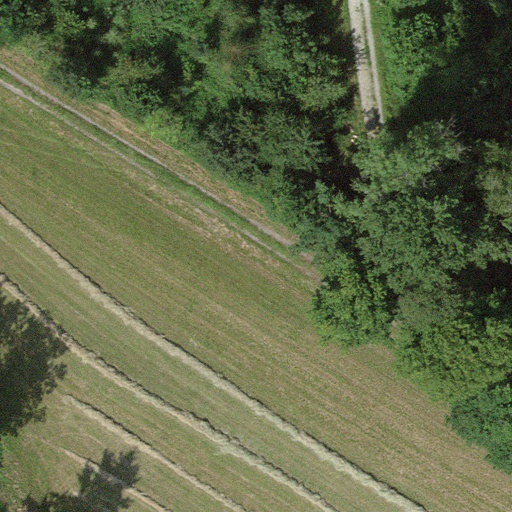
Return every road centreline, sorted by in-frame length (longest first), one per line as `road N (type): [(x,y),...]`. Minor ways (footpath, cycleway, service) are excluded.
road 1 (track): [(394,293),(0,63)]
road 2 (track): [(394,293),(361,0)]
road 3 (track): [(511,362),(394,293)]
